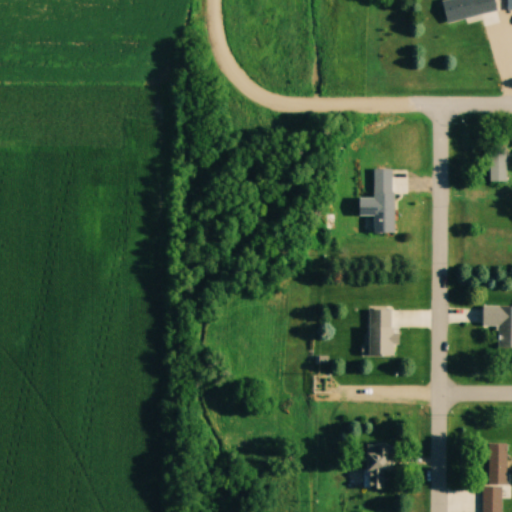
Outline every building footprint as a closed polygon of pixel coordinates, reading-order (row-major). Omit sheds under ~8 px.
[(497,12),(494,0),(445,0),(442,1),(447,22),(497,12)] [(489,183),(506,183),(506,148),(489,148),(489,183)] [(395,233),(375,233),(375,192),(394,192),(395,233)] [(497,348),(511,348),(511,306),(483,306),(482,326),(498,326),(497,348)] [(368,310),(368,356),(393,356),(393,310),(368,310)] [(483,444),(482,511),(501,511),(501,486),(506,486),(507,444),(483,444)] [(391,473),(391,445),(366,445),(365,489),(382,489),(382,473),(391,473)]
